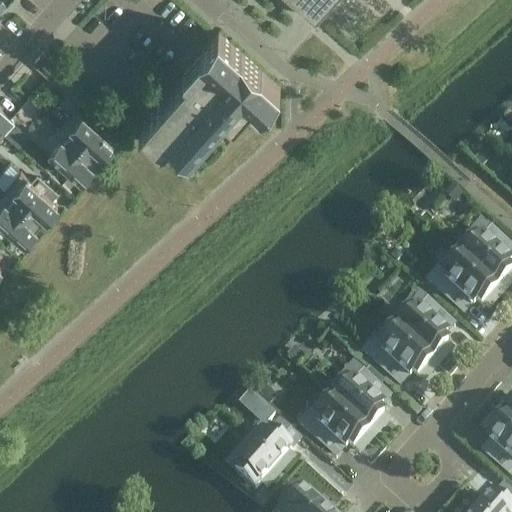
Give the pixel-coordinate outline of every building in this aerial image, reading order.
[(294,0),(315,18),(331,0),(294,0)] [(260,92),(274,84),(279,88),(280,87),(219,32),(199,53),(204,58),(189,75),(184,71),(183,72),(186,75),(139,127),(140,128),(145,123),(159,130),(168,137),(175,130),(188,137),(197,144),(225,112),(233,119),(251,99),(252,101),(260,92)] [(61,71),(42,53),(33,63),(52,81),(61,71)] [(114,141),(101,129),(106,123),(96,114),(90,120),(77,108),(60,127),(96,158),(101,153),(102,154),(114,141)] [(14,123),(0,110),(0,129),(5,134),(14,123)] [(7,131),(21,144),(30,134),(17,121),(7,131)] [(96,158),(60,127),(44,145),(81,178),(93,165),(92,164),(96,158)] [(44,192),(50,186),(39,177),(34,183),(21,171),(4,190),(25,209),(40,222),(44,217),(46,218),(58,204),(44,192)] [(40,222),(25,209),(4,190),(0,194),(0,219),(1,220),(0,221),(0,230),(6,236),(11,230),(24,241),(36,228),(35,227),(40,222)] [(501,263),(511,251),(511,249),(490,230),(478,243),(474,239),(459,256),(496,289),(511,273),(501,263)] [(496,289),(459,256),(443,273),(448,277),(436,290),(459,311),(471,297),(481,306),(496,289)] [(448,344),(437,335),(449,321),(426,301),(414,314),(410,311),(395,327),(433,361),(448,344)] [(433,361),(395,327),(380,344),(384,348),(372,362),(395,382),(407,369),(417,378),(433,361)] [(384,416),(373,406),(385,393),(362,373),(350,386),(346,382),(331,399),(368,433),(384,416)] [(368,433),(331,399),(316,416),(320,420),(308,433),(331,454),(343,440),(353,449),(368,433)] [(511,406),(503,416),(511,423),(511,406)] [(511,423),(503,416),(488,433),(498,442),(486,455),(509,476),(511,472),(511,423)] [(255,491),(300,441),(279,423),(266,437),(262,434),(235,464),(239,467),(235,472),(255,491)] [(511,511),(511,494),(503,487),(480,511),(511,511)] [(322,511),(298,490),(279,510),(281,511),(322,511)]
